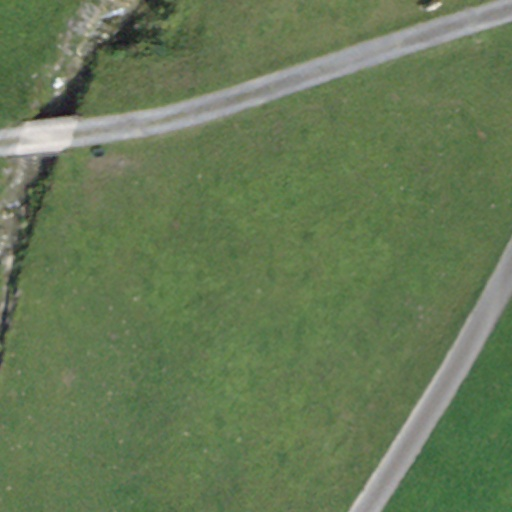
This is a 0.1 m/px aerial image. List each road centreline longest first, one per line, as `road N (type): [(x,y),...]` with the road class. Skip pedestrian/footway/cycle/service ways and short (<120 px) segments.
road 1 (track): [(511,17),(444,29),(194,114),(0,143)]
road 2 (unclassified): [(511,270),(368,511)]
